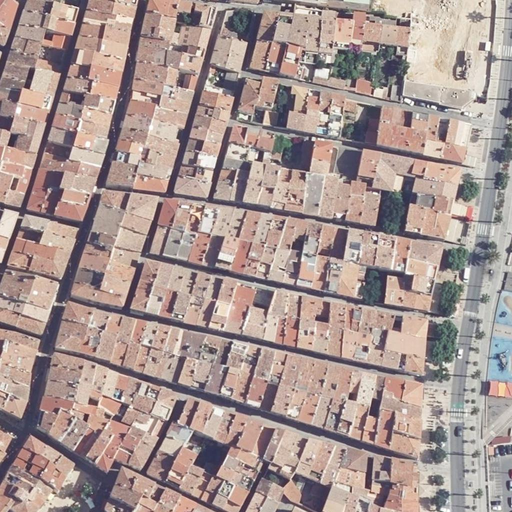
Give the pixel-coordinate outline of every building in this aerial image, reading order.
[(18,6),(17,5),(11,0),(0,0),(0,26),(9,32),(18,6)] [(81,0),(64,0),(62,8),(78,12),(81,0)] [(91,0),(87,13),(132,22),(135,9),(107,4),(91,0)] [(107,0),(107,4),(135,9),(137,0),(107,0)] [(36,2),(29,1),(24,14),(49,20),(53,6),(36,2)] [(149,1),(146,16),(173,22),(174,19),(176,14),(189,16),(192,6),(186,6),(176,4),(161,3),(149,1)] [(327,5),(326,8),(339,10),(356,12),(367,13),(370,14),(370,6),(327,1),(327,5)] [(78,12),(62,8),(53,6),(49,20),(74,26),(78,12)] [(197,28),(211,31),(211,28),(213,22),(217,10),(209,9),(195,7),(193,14),(201,15),(197,28)] [(321,17),(321,21),(334,23),(335,19),(335,13),(322,11),(321,17)] [(87,13),(84,26),(129,35),(132,22),(87,13)] [(49,20),(24,14),(20,27),(45,33),(54,35),(70,39),(74,26),(49,20)] [(189,26),(197,28),(201,15),(193,14),(190,22),(189,26)] [(345,14),(344,24),(352,25),(353,15),(345,14)] [(271,45),(279,16),(264,15),(257,41),(268,44),(271,45)] [(365,16),(353,15),(352,25),(356,25),(364,26),(365,16)] [(143,30),(141,39),(156,42),(167,44),(169,39),(169,36),(173,22),(146,16),(145,21),(143,30)] [(286,49),(293,17),(279,16),(271,45),(281,48),(286,49)] [(310,19),(293,17),(286,49),(301,52),(299,62),(316,64),(319,33),(321,21),(310,19)] [(334,23),(321,21),(319,33),(316,64),(324,65),(325,55),(332,56),(332,48),(333,44),(334,23)] [(401,21),(400,31),(410,32),(412,23),(412,22),(401,21)] [(386,22),(385,29),(395,30),(396,23),(386,22)] [(335,23),(334,23),(333,44),(332,48),(349,50),(350,46),(352,25),(344,24),(335,23)] [(182,24),(176,46),(191,49),(205,52),(207,45),(211,31),(197,28),(189,26),(182,24)] [(356,25),(352,25),(350,46),(351,46),(353,47),(354,47),(355,48),(356,48),(358,48),(359,47),(361,47),(361,43),(364,26),(356,25)] [(9,32),(0,26),(0,45),(4,48),(9,32)] [(84,26),(80,39),(126,50),(129,35),(84,26)] [(366,26),(364,26),(361,43),(380,46),(383,29),(370,27),(366,26)] [(45,33),(20,27),(16,40),(41,46),(42,42),(45,33)] [(383,29),(380,46),(393,48),(396,30),(395,30),(385,29),(383,29)] [(393,48),(408,51),(409,48),(410,32),(400,31),(396,30),(393,48)] [(70,39),(54,35),(52,44),(51,48),(67,52),(70,39)] [(216,47),(211,67),(230,72),(239,75),(240,71),(242,62),(247,45),(219,37),(216,47)] [(80,39),(72,66),(90,70),(94,58),(124,64),(126,50),(80,39)] [(139,53),(137,65),(156,69),(160,70),(164,54),(167,44),(156,42),(141,39),(140,44),(139,53)] [(41,46),(16,40),(11,53),(37,59),(41,46)] [(264,72),(271,45),(268,44),(257,41),(250,69),(264,72)] [(164,54),(202,62),(205,52),(191,49),(176,46),(167,44),(164,54)] [(280,76),(286,49),(281,48),(271,45),(264,72),(280,76)] [(301,52),(286,49),(280,76),(295,80),(299,62),(301,52)] [(37,59),(11,53),(7,67),(29,71),(32,72),(36,60),(37,59)] [(186,75),(198,78),(199,72),(202,62),(164,54),(160,70),(174,73),(176,73),(186,75)] [(90,70),(121,76),(124,64),(94,58),(90,70)] [(59,77),(62,66),(36,60),(32,72),(35,72),(59,77)] [(407,60),(407,77),(420,77),(420,60),(407,60)] [(136,71),(134,82),(155,87),(163,88),(172,90),(175,80),(176,73),(174,73),(160,70),(156,69),(137,65),(136,71)] [(72,66),(68,79),(87,83),(90,70),(72,66)] [(24,86),(29,71),(7,67),(2,81),(2,82),(24,86)] [(211,67),(209,72),(229,78),(230,72),(211,67)] [(93,84),(119,90),(121,76),(90,70),(87,83),(93,84)] [(313,77),(325,79),(326,71),(314,70),(313,77)] [(59,77),(35,72),(28,95),(53,100),(59,77)] [(226,88),(235,90),(236,85),(239,75),(230,72),(229,78),(226,88)] [(186,75),(176,73),(175,80),(184,82),(186,75)] [(181,93),(193,95),(198,78),(186,75),(184,82),(182,89),(181,93)] [(369,94),(371,81),(355,78),(353,91),(369,94)] [(68,79),(64,93),(77,96),(88,98),(89,99),(93,84),(87,83),(68,79)] [(258,96),(255,109),(265,111),(271,112),(279,85),(262,81),(260,87),(258,96)] [(0,91),(21,96),(22,94),(24,86),(2,82),(0,86),(0,91)] [(132,92),(130,104),(155,109),(159,110),(161,99),(163,88),(155,87),(134,82),(132,92)] [(239,113),(253,116),(255,109),(258,96),(260,87),(246,83),(243,96),(239,113)] [(89,99),(115,105),(119,90),(93,84),(89,99)] [(402,98),(403,88),(393,86),(390,101),(401,104),(402,98)] [(161,99),(190,106),(193,95),(181,93),(178,92),(172,90),(163,88),(161,99)] [(205,88),(203,95),(232,101),(234,93),(232,93),(219,90),(205,88)] [(303,90),(292,88),(289,115),(305,118),(306,113),(309,91),(303,90)] [(375,89),(374,97),(383,99),(384,91),(375,89)] [(21,96),(0,91),(0,104),(18,108),(21,96)] [(321,94),(309,91),(306,113),(317,115),(321,94)] [(64,93),(60,105),(74,108),(77,96),(64,93)] [(53,100),(28,95),(22,94),(21,96),(18,108),(48,114),(53,100)] [(332,97),(321,94),(317,115),(330,118),(342,120),(344,107),(345,100),(332,97)] [(203,95),(199,108),(229,115),(232,101),(203,95)] [(88,98),(77,96),(74,108),(84,111),(88,98)] [(84,111),(112,118),(115,105),(89,99),(88,98),(84,111)] [(161,99),(159,110),(175,114),(187,117),(190,106),(161,99)] [(345,100),(344,107),(355,110),(357,102),(345,100)] [(18,108),(0,104),(0,119),(14,122),(18,108)] [(155,109),(130,104),(129,107),(126,119),(142,122),(151,124),(155,109)] [(56,118),(81,124),(108,131),(112,118),(84,111),(74,108),(60,105),(56,118)] [(44,128),(48,114),(18,108),(14,122),(44,128)] [(197,115),(193,130),(222,137),(223,133),(225,129),(226,125),(229,115),(199,108),(197,115)] [(399,112),(382,108),(378,133),(376,147),(378,148),(380,148),(385,149),(393,151),(400,153),(409,155),(422,157),(424,142),(427,118),(418,116),(399,112)] [(159,110),(155,109),(151,124),(167,128),(180,131),(182,132),(187,117),(175,114),(159,110)] [(253,116),(251,124),(261,126),(265,111),(255,109),(253,116)] [(305,118),(303,133),(305,133),(315,135),(327,138),(330,118),(317,115),(306,113),(305,118)] [(289,115),(286,130),(292,131),(303,133),(305,118),(289,115)] [(56,118),(53,130),(77,137),(81,124),(56,118)] [(330,118),(327,138),(339,140),(340,137),(342,120),(330,118)] [(438,121),(427,118),(424,142),(434,144),(438,121)] [(14,122),(0,119),(0,133),(9,136),(14,122)] [(142,122),(126,119),(123,130),(137,135),(147,138),(151,124),(142,122)] [(452,124),(438,121),(434,144),(443,146),(466,151),(471,128),(467,127),(452,124)] [(15,149),(15,153),(36,157),(44,128),(14,122),(9,136),(19,138),(15,149)] [(77,137),(105,143),(108,131),(81,124),(77,137)] [(167,128),(151,124),(147,138),(161,142),(175,146),(178,147),(182,132),(180,131),(167,128)] [(232,135),(229,145),(243,148),(248,130),(235,128),(232,135)] [(53,130),(48,144),(73,150),(77,137),(53,130)] [(133,148),(143,151),(147,138),(137,135),(123,130),(119,143),(133,148)] [(193,130),(189,142),(204,144),(219,147),(222,137),(193,130)] [(248,130),(243,148),(250,149),(255,150),(259,133),(248,130)] [(366,131),(364,145),(376,147),(378,133),(366,131)] [(0,133),(0,150),(5,151),(9,136),(0,133)] [(270,135),(259,133),(255,150),(265,153),(271,154),(271,153),(274,140),(275,135),(270,135)] [(73,150),(104,158),(108,144),(105,143),(77,137),(73,150)] [(147,138),(143,151),(161,157),(169,160),(174,161),(178,147),(175,146),(161,142),(147,138)] [(315,144),(303,141),(302,151),(304,152),(301,170),(310,172),(315,144)] [(189,142),(186,154),(200,158),(204,144),(189,142)] [(424,142),(422,157),(440,161),(443,146),(434,144),(424,142)] [(135,161),(140,162),(143,151),(133,148),(119,143),(116,154),(128,158),(135,161)] [(48,144),(45,157),(69,163),(73,150),(48,144)] [(200,158),(215,160),(220,147),(219,147),(204,144),(200,158)] [(310,172),(308,178),(325,181),(332,147),(329,146),(315,144),(310,172)] [(229,147),(224,162),(242,165),(246,166),(247,161),(249,154),(250,149),(243,148),(229,145),(229,147)] [(443,146),(440,161),(462,166),(466,151),(443,146)] [(343,179),(342,184),(351,186),(356,187),(363,153),(352,151),(339,149),(334,177),(343,179)] [(15,153),(12,152),(5,151),(0,150),(0,166),(23,171),(31,173),(36,157),(15,153)] [(69,163),(99,171),(104,158),(73,150),(69,163)] [(143,151),(140,162),(153,167),(167,171),(171,173),(171,171),(174,161),(169,160),(161,157),(143,151)] [(282,155),(271,153),(271,154),(265,153),(263,161),(270,163),(270,161),(281,163),(281,162),(282,155)] [(363,153),(356,187),(367,189),(374,190),(380,157),(376,156),(363,153)] [(134,172),(137,173),(140,162),(135,161),(128,158),(116,154),(112,165),(122,168),(129,170),(134,172)] [(186,154),(182,168),(197,170),(212,174),(213,170),(215,160),(200,158),(186,154)] [(45,157),(40,171),(69,177),(95,182),(99,171),(69,163),(45,157)] [(380,157),(374,190),(381,191),(396,194),(399,195),(402,176),(415,179),(412,194),(417,195),(435,199),(450,203),(453,204),(454,201),(457,188),(423,181),(426,166),(422,165),(408,162),(398,160),(380,157)] [(263,161),(261,169),(266,170),(268,170),(269,167),(270,163),(263,161)] [(164,183),(167,184),(168,180),(171,173),(167,171),(153,167),(140,162),(137,173),(149,177),(158,181),(164,183)] [(223,165),(222,171),(237,174),(249,176),(242,205),(256,207),(266,170),(261,169),(246,166),(242,165),(224,162),(223,165)] [(105,188),(132,191),(137,173),(134,172),(129,170),(122,168),(112,165),(110,171),(105,188)] [(23,171),(0,166),(0,176),(12,179),(21,181),(23,171)] [(440,169),(426,166),(423,181),(457,188),(460,173),(451,171),(440,169)] [(182,168),(178,180),(194,183),(197,170),(182,168)] [(194,183),(209,186),(210,181),(212,174),(197,170),(194,183)] [(266,170),(256,207),(269,210),(280,172),(271,171),(268,170),(266,170)] [(80,224),(85,211),(59,204),(64,191),(69,177),(40,171),(28,211),(80,224)] [(237,174),(222,171),(221,173),(219,183),(234,185),(237,174)] [(292,175),(280,172),(269,210),(273,210),(285,213),(292,175)] [(137,173),(132,191),(164,195),(167,184),(164,183),(158,181),(149,177),(137,173)] [(249,176),(237,174),(234,185),(229,203),(242,205),(249,176)] [(300,176),(292,175),(285,213),(292,214),(302,216),(308,178),(300,176)] [(0,176),(0,204),(4,206),(8,193),(12,179),(0,176)] [(95,182),(69,177),(64,191),(90,198),(95,182)] [(308,178),(302,216),(317,219),(325,181),(308,178)] [(26,185),(21,181),(12,179),(8,193),(24,197),(27,186),(26,185)] [(194,183),(178,180),(174,196),(205,200),(209,186),(194,183)] [(325,181),(317,219),(332,221),(338,184),(332,182),(325,181)] [(234,185),(219,183),(217,189),(213,201),(229,203),(234,185)] [(338,184),(332,221),(345,224),(351,186),(342,184),(338,184)] [(351,186),(345,224),(349,224),(359,226),(365,198),(367,189),(356,187),(351,186)] [(59,204),(85,211),(90,198),(64,191),(59,204)] [(8,193),(4,206),(19,209),(24,197),(8,193)] [(412,194),(411,194),(408,209),(415,210),(417,195),(412,194)] [(435,199),(417,195),(415,210),(424,212),(442,217),(450,219),(453,204),(450,203),(435,199)] [(103,196),(99,208),(124,217),(130,199),(124,199),(103,196)] [(365,198),(359,226),(367,228),(374,229),(379,200),(365,198)] [(130,199),(124,217),(150,224),(152,218),(156,202),(152,201),(143,201),(130,199)] [(165,204),(157,228),(169,230),(171,231),(179,205),(165,204)] [(179,205),(171,231),(175,232),(182,233),(184,234),(192,207),(190,207),(179,205)] [(192,207),(184,234),(184,235),(196,238),(197,236),(205,209),(192,207)] [(124,217),(99,208),(97,213),(95,219),(90,235),(115,244),(119,232),(124,217)] [(219,211),(205,209),(197,236),(210,239),(216,219),(219,211)] [(404,229),(403,234),(420,237),(424,212),(415,210),(408,209),(404,229)] [(233,213),(219,211),(216,219),(210,239),(221,241),(224,242),(229,225),(233,213)] [(424,212),(420,237),(444,242),(446,234),(450,219),(442,217),(424,212)] [(247,215),(233,213),(229,225),(224,242),(233,243),(238,244),(247,215)] [(4,214),(0,224),(0,237),(9,240),(16,217),(4,214)] [(260,217),(247,215),(238,244),(248,247),(251,247),(260,217)] [(148,231),(150,224),(124,217),(119,232),(145,239),(146,236),(148,231)] [(272,220),(260,217),(251,247),(263,250),(269,231),(272,220)] [(25,219),(21,230),(44,236),(48,225),(25,219)] [(286,222),(272,220),(269,231),(263,250),(268,250),(276,252),(280,239),(286,222)] [(300,224),(286,222),(280,239),(276,252),(289,254),(298,256),(302,257),(303,252),(291,249),(293,241),(304,243),(307,226),(300,224)] [(44,236),(74,244),(78,232),(48,225),(44,236)] [(321,228),(307,226),(304,243),(303,252),(302,257),(316,259),(317,254),(321,228)] [(169,230),(157,228),(149,255),(163,258),(171,231),(169,230)] [(335,230),(321,228),(317,254),(330,257),(335,230)] [(21,230),(17,242),(40,248),(44,236),(21,230)] [(349,233),(335,230),(330,257),(329,261),(343,264),(349,233)] [(171,231),(163,258),(176,261),(184,235),(184,234),(182,233),(175,232),(171,231)] [(119,232),(115,244),(113,249),(139,256),(140,253),(145,239),(119,232)] [(363,235),(349,233),(343,264),(358,268),(363,235)] [(115,244),(90,235),(84,255),(108,263),(113,249),(115,244)] [(196,238),(184,235),(176,261),(188,264),(193,249),(196,238)] [(378,238),(363,235),(358,268),(365,269),(374,271),(378,238)] [(40,248),(69,256),(74,244),(44,236),(40,248)] [(193,249),(188,264),(201,267),(210,239),(197,236),(196,238),(193,249)] [(0,264),(9,240),(0,237),(0,264)] [(395,241),(378,238),(374,271),(380,273),(388,274),(390,275),(395,241)] [(210,239),(201,267),(215,270),(224,242),(221,241),(210,239)] [(410,244),(395,241),(390,275),(401,277),(405,278),(407,263),(410,244)] [(12,255),(65,269),(69,256),(40,248),(17,242),(12,255)] [(224,242),(215,270),(228,273),(238,244),(233,243),(224,242)] [(238,244),(228,273),(243,276),(246,265),(251,247),(248,247),(238,244)] [(410,244),(407,263),(438,269),(442,250),(410,244)] [(246,265),(243,276),(255,279),(263,250),(251,247),(246,265)] [(139,256),(113,249),(108,263),(134,272),(136,266),(139,256)] [(263,250),(255,279),(267,282),(268,279),(272,265),(276,252),(268,250),(263,250)] [(268,279),(267,282),(272,283),(282,285),(286,267),(289,254),(276,252),(272,265),(268,279)] [(286,267),(282,285),(296,288),(302,257),(298,256),(289,254),(286,267)] [(65,269),(12,255),(8,268),(60,282),(65,269)] [(103,279),(108,263),(84,255),(79,271),(103,279)] [(316,259),(302,257),(296,288),(310,291),(316,259)] [(316,259),(310,291),(324,294),(329,261),(326,261),(316,259)] [(329,261),(324,294),(336,296),(343,264),(329,261)] [(103,279),(130,287),(134,272),(108,263),(103,279)] [(407,263),(405,278),(418,281),(431,283),(435,284),(438,269),(407,263)] [(130,312),(144,315),(160,267),(145,264),(130,312)] [(343,264),(336,296),(352,300),(355,284),(357,273),(358,268),(343,264)] [(511,264),(507,264),(505,271),(511,272),(511,412),(496,432),(485,443),(486,450),(491,445),(511,421),(511,264)] [(160,267),(144,315),(150,317),(158,319),(165,294),(172,270),(160,267)] [(185,273),(172,270),(165,294),(178,297),(185,273)] [(79,271),(74,286),(98,294),(103,279),(79,271)] [(511,272),(505,271),(503,288),(492,336),(487,381),(487,392),(486,427),(485,443),(496,432),(511,412),(511,272)] [(198,276),(185,273),(178,297),(190,300),(198,276)] [(390,275),(388,274),(387,280),(405,284),(405,278),(401,277),(390,275)] [(6,275),(0,289),(0,299),(49,315),(57,288),(6,275)] [(211,279),(198,276),(190,300),(204,303),(211,279)] [(418,281),(405,278),(405,284),(403,293),(431,298),(435,284),(431,283),(418,281)] [(98,294),(74,286),(70,298),(77,300),(84,302),(90,304),(95,305),(97,306),(109,308),(122,311),(123,307),(130,287),(103,279),(98,294)] [(224,282),(211,279),(204,303),(216,306),(224,282)] [(384,301),(384,306),(390,307),(401,308),(403,293),(405,284),(387,280),(384,301)] [(237,285),(224,282),(216,306),(230,309),(237,285)] [(355,284),(352,300),(361,302),(362,297),(364,286),(355,284)] [(230,309),(222,333),(225,334),(233,336),(241,337),(256,289),(237,285),(230,309)] [(256,289),(241,337),(245,338),(250,339),(257,341),(262,342),(269,318),(275,295),(256,289)] [(403,293),(401,308),(428,314),(431,298),(403,293)] [(165,294),(158,319),(163,320),(170,322),(178,297),(165,294)] [(288,297),(275,295),(269,318),(277,319),(286,321),(288,297)] [(178,297),(170,322),(174,323),(183,324),(190,300),(178,297)] [(301,300),(288,297),(286,321),(295,322),(298,323),(300,323),(301,300)] [(362,297),(361,302),(374,304),(384,306),(384,301),(362,297)] [(49,315),(0,299),(0,310),(20,318),(45,327),(49,315)] [(190,300),(183,324),(189,326),(196,327),(204,303),(190,300)] [(321,304),(301,300),(300,323),(299,323),(307,324),(311,325),(314,326),(315,317),(320,318),(321,304)] [(204,303),(196,327),(201,329),(208,330),(216,306),(204,303)] [(330,306),(321,304),(320,318),(326,319),(329,319),(330,306)] [(216,306),(208,330),(222,333),(230,309),(216,306)] [(329,319),(328,329),(339,332),(343,333),(345,309),(330,306),(329,319)] [(102,335),(103,336),(108,318),(106,318),(99,316),(94,315),(91,314),(88,313),(82,312),(67,307),(62,324),(75,327),(86,331),(97,334),(102,335)] [(345,309),(343,333),(350,335),(354,310),(345,309)] [(20,318),(0,310),(0,324),(16,329),(20,318)] [(350,335),(357,337),(362,312),(354,310),(350,335)] [(357,337),(370,340),(372,333),(375,315),(362,312),(357,337)] [(375,315),(372,333),(388,336),(391,336),(394,318),(389,317),(375,315)] [(41,338),(45,327),(20,318),(16,329),(41,338)] [(103,336),(116,339),(122,321),(108,318),(103,336)] [(269,318),(262,342),(266,343),(273,344),(277,319),(269,318)] [(402,319),(394,318),(391,336),(398,337),(402,319)] [(277,319),(273,344),(278,345),(284,347),(286,321),(277,319)] [(425,341),(427,323),(402,319),(398,337),(416,340),(425,341)] [(122,321),(116,339),(115,343),(128,347),(134,324),(122,321)] [(286,321),(284,347),(287,347),(297,349),(299,323),(298,323),(295,322),(286,321)] [(299,323),(297,349),(301,351),(311,353),(314,326),(311,325),(307,324),(299,323)] [(442,326),(427,323),(425,341),(440,344),(442,326)] [(75,327),(62,324),(58,339),(83,345),(86,331),(75,327)] [(146,327),(134,324),(128,347),(139,350),(140,350),(146,327)] [(314,326),(311,353),(318,354),(326,356),(328,329),(325,328),(321,327),(314,326)] [(157,329),(146,327),(140,350),(150,352),(157,329)] [(157,329),(150,352),(162,355),(169,332),(157,329)] [(328,329),(326,356),(328,357),(334,358),(341,360),(343,333),(339,332),(328,329)] [(94,360),(102,335),(97,334),(86,331),(83,345),(58,339),(54,351),(59,352),(65,353),(72,355),(86,358),(94,360)] [(5,345),(36,355),(39,344),(15,335),(0,332),(0,361),(2,355),(5,345)] [(180,334),(169,332),(162,355),(173,358),(180,334)] [(345,360),(352,362),(357,337),(350,335),(343,333),(341,360),(345,360)] [(370,340),(366,365),(370,366),(380,368),(384,353),(388,336),(372,333),(370,340)] [(194,337),(180,334),(173,358),(185,361),(197,364),(206,340),(204,340),(194,337)] [(115,343),(116,339),(103,336),(102,335),(94,360),(95,360),(96,361),(97,361),(100,362),(104,363),(109,364),(115,343)] [(391,336),(388,336),(384,353),(408,358),(423,361),(425,341),(416,340),(398,337),(391,336)] [(352,362),(366,365),(370,340),(357,337),(352,362)] [(220,343),(206,340),(197,364),(212,368),(220,343)] [(128,347),(115,343),(109,364),(121,368),(128,347)] [(233,346),(220,343),(212,368),(224,371),(233,346)] [(33,366),(36,355),(5,345),(2,355),(33,366)] [(243,349),(233,346),(224,371),(228,372),(240,376),(248,350),(243,349)] [(128,347),(121,368),(133,372),(139,350),(128,347)] [(139,350),(133,372),(143,375),(150,352),(140,350),(139,350)] [(261,352),(248,350),(240,376),(253,380),(261,352)] [(150,352),(143,375),(154,379),(162,355),(150,352)] [(269,354),(261,352),(253,380),(266,384),(274,355),(269,354)] [(384,353),(380,368),(384,369),(393,371),(405,374),(408,358),(384,353)] [(30,376),(33,366),(2,355),(0,361),(0,366),(30,377),(30,376)] [(162,355),(154,379),(156,379),(158,380),(159,381),(161,381),(165,382),(173,358),(162,355)] [(274,355),(266,384),(278,388),(287,358),(285,358),(274,355)] [(80,377),(83,365),(53,358),(51,370),(80,377)] [(173,358),(165,382),(167,383),(169,383),(177,386),(185,361),(173,358)] [(296,360),(287,358),(278,388),(293,393),(301,362),(296,360)] [(422,377),(423,361),(408,358),(405,374),(422,377)] [(185,361),(177,386),(189,389),(197,364),(185,361)] [(310,364),(301,362),(293,393),(305,396),(314,365),(310,364)] [(197,364),(189,389),(191,390),(194,391),(205,393),(212,368),(197,364)] [(80,377),(77,391),(73,407),(87,410),(88,404),(89,399),(90,394),(95,369),(83,365),(80,377)] [(322,367),(314,365),(305,396),(319,399),(328,368),(322,367)] [(0,381),(28,392),(30,377),(0,366),(0,381)] [(212,368),(205,393),(219,397),(228,372),(224,371),(212,368)] [(328,368),(319,399),(332,402),(341,371),(328,368)] [(100,397),(106,373),(95,369),(90,394),(100,398),(100,397)] [(48,384),(77,391),(80,377),(51,370),(48,384)] [(341,371),(332,402),(345,405),(352,374),(341,371)] [(228,372),(219,397),(231,402),(240,376),(228,372)] [(117,376),(106,373),(100,397),(111,401),(117,376)] [(362,376),(352,374),(345,405),(352,407),(356,408),(362,376)] [(117,376),(111,401),(120,405),(128,380),(117,376)] [(253,380),(240,376),(231,402),(237,404),(245,406),(253,380)] [(376,379),(362,376),(356,408),(369,411),(371,402),(376,379)] [(376,379),(371,402),(380,404),(382,393),(385,381),(376,379)] [(131,408),(138,383),(128,380),(120,405),(131,409),(131,408)] [(253,380),(245,406),(247,407),(251,408),(258,410),(266,384),(253,380)] [(0,381),(0,394),(9,398),(26,406),(28,392),(0,381)] [(398,384),(385,381),(382,393),(390,395),(389,399),(401,403),(404,385),(398,384)] [(140,412),(150,388),(138,383),(131,408),(131,409),(124,420),(122,423),(131,428),(140,412)] [(73,407),(77,391),(48,384),(44,400),(73,407)] [(278,388),(266,384),(258,410),(271,414),(278,388)] [(414,387),(404,385),(401,403),(420,411),(421,401),(422,388),(414,387)] [(161,392),(150,388),(140,412),(151,416),(161,392)] [(278,388),(271,414),(275,416),(285,419),(293,393),(278,388)] [(161,392),(151,416),(166,423),(177,397),(161,392)] [(293,393),(285,419),(298,423),(305,396),(293,393)] [(390,395),(382,393),(380,404),(378,411),(393,416),(419,425),(420,411),(401,403),(389,399),(390,395)] [(0,411),(2,412),(9,398),(0,394),(0,411)] [(100,398),(90,394),(89,399),(99,403),(100,398)] [(305,396),(298,423),(302,424),(310,427),(324,431),(332,402),(319,399),(305,396)] [(96,413),(113,417),(114,415),(124,420),(131,409),(120,405),(111,401),(100,397),(100,398),(99,403),(98,408),(96,413)] [(20,422),(26,406),(9,398),(2,412),(20,422)] [(73,407),(44,400),(40,415),(57,421),(60,414),(70,419),(71,412),(73,407)] [(177,426),(188,432),(199,405),(187,401),(177,426)] [(332,402),(324,431),(336,435),(342,415),(344,409),(345,405),(332,402)] [(87,410),(96,413),(98,408),(88,404),(87,410)] [(199,405),(188,432),(193,434),(200,437),(211,409),(199,405)] [(93,419),(94,417),(96,413),(87,410),(73,407),(71,412),(93,419)] [(342,415),(336,435),(340,436),(348,439),(356,408),(352,407),(350,411),(349,417),(342,415)] [(356,408),(348,439),(362,443),(368,416),(369,411),(356,408)] [(223,413),(211,409),(200,437),(205,439),(212,442),(223,413)] [(377,418),(374,447),(379,449),(389,452),(391,434),(393,416),(378,411),(377,418)] [(48,437),(59,444),(74,421),(79,423),(88,428),(93,419),(71,412),(70,419),(60,414),(57,421),(48,437)] [(151,416),(140,412),(131,428),(157,441),(166,423),(151,416)] [(94,417),(109,423),(113,417),(96,413),(94,417)] [(235,418),(223,413),(212,442),(217,443),(224,447),(235,418)] [(36,430),(48,437),(57,421),(40,415),(36,430)] [(377,418),(368,416),(362,443),(365,444),(374,447),(377,418)] [(419,425),(393,416),(391,434),(418,442),(419,425)] [(102,435),(109,423),(94,417),(93,419),(88,428),(95,432),(102,435)] [(247,422),(235,418),(224,447),(231,449),(235,451),(247,422)] [(74,421),(59,444),(73,453),(88,428),(79,423),(74,421)] [(261,426),(247,422),(235,451),(248,456),(261,426)] [(86,461),(96,468),(119,428),(109,423),(102,435),(86,461)] [(129,432),(131,428),(122,423),(119,428),(129,432)] [(193,434),(188,432),(177,426),(173,424),(166,438),(184,448),(193,434)] [(262,462),(275,431),(261,426),(248,456),(262,462)] [(88,428),(73,453),(79,457),(95,432),(88,428)] [(107,475),(113,462),(126,438),(129,432),(119,428),(96,468),(107,475)] [(157,441),(131,428),(129,432),(126,438),(140,445),(152,451),(157,441)] [(263,462),(270,465),(283,434),(275,431),(262,462),(263,462)] [(86,461),(102,435),(95,432),(79,457),(86,461)] [(270,465),(267,470),(275,474),(278,475),(296,439),(283,434),(270,465)] [(391,434),(389,452),(417,460),(418,442),(391,434)] [(9,441),(0,435),(0,453),(3,456),(10,444),(10,443),(10,442),(9,441)] [(126,438),(113,462),(128,466),(140,445),(126,438)] [(147,475),(165,484),(182,452),(184,448),(166,438),(147,475)] [(289,480),(293,474),(308,443),(296,439),(278,475),(289,480)] [(30,440),(24,451),(39,462),(46,450),(30,440)] [(231,449),(224,447),(217,443),(207,463),(220,469),(221,469),(226,459),(231,449)] [(293,474),(305,479),(319,445),(308,443),(293,474)] [(142,469),(152,451),(140,445),(128,466),(138,471),(140,472),(141,471),(142,469)] [(319,445),(305,479),(314,482),(318,484),(333,448),(319,445)] [(324,486),(331,489),(331,488),(334,481),(345,451),(333,448),(318,484),(324,486)] [(257,473),(263,462),(262,462),(248,456),(235,451),(231,449),(226,459),(257,473)] [(39,462),(48,468),(54,473),(62,461),(46,450),(39,462)] [(44,476),(48,468),(39,462),(24,451),(18,461),(44,476)] [(365,456),(345,451),(334,481),(352,487),(362,490),(365,456)] [(165,484),(179,491),(190,469),(195,458),(182,452),(165,484)] [(390,486),(391,461),(374,457),(372,482),(390,486)] [(226,459),(221,469),(220,470),(252,483),(257,473),(226,459)] [(18,461),(13,468),(40,484),(44,476),(18,461)] [(54,473),(65,480),(74,468),(62,461),(54,473)] [(393,487),(392,491),(416,496),(417,469),(391,461),(390,486),(393,487)] [(202,474),(211,478),(214,480),(220,469),(207,463),(202,474)] [(33,492),(47,500),(53,491),(40,484),(13,468),(8,476),(33,492)] [(40,484),(53,491),(56,494),(58,495),(65,480),(54,473),(48,468),(44,476),(40,484)] [(190,469),(179,491),(190,496),(202,474),(190,469)] [(214,480),(222,484),(232,488),(247,495),(252,483),(220,470),(221,469),(220,469),(214,480)] [(135,511),(141,501),(146,503),(154,487),(143,482),(121,471),(110,500),(135,511)] [(202,474),(190,496),(201,501),(211,478),(202,474)] [(28,499),(33,492),(8,476),(4,484),(28,499)] [(211,478),(201,501),(212,506),(222,484),(214,480),(211,478)] [(284,491),(283,493),(291,502),(298,505),(301,496),(300,495),(289,480),(282,490),(284,491)] [(266,499),(277,505),(283,493),(284,491),(282,490),(262,481),(255,494),(266,499)] [(343,511),(349,496),(352,487),(334,481),(331,488),(331,489),(322,511),(343,511)] [(318,484),(314,482),(310,495),(320,498),(324,486),(318,484)] [(391,491),(392,491),(393,487),(390,486),(372,482),(371,486),(388,490),(391,491)] [(0,511),(17,511),(25,503),(28,499),(4,484),(0,490),(0,511)] [(222,484),(212,506),(222,511),(232,488),(222,484)] [(388,490),(371,486),(371,492),(362,490),(352,487),(349,496),(358,500),(369,505),(379,510),(380,510),(384,496),(386,496),(388,490)] [(146,503),(156,508),(165,492),(154,487),(146,503)] [(232,488),(222,511),(224,511),(238,511),(247,495),(232,488)] [(380,510),(383,511),(386,511),(416,511),(416,496),(392,491),(391,491),(388,490),(386,496),(384,496),(380,510)] [(38,511),(47,500),(33,492),(28,499),(25,503),(38,511)] [(164,511),(172,511),(179,499),(165,492),(156,508),(164,511)] [(259,511),(266,499),(255,494),(246,511),(259,511)] [(349,496),(343,511),(354,511),(358,500),(349,496)] [(192,511),(195,507),(179,499),(172,511),(192,511)] [(273,511),(277,505),(266,499),(259,511),(273,511)] [(104,511),(135,511),(110,500),(104,511)] [(367,511),(369,505),(358,500),(354,511),(367,511)] [(154,511),(156,508),(146,503),(141,501),(135,511),(154,511)] [(25,503),(17,511),(37,511),(38,511),(25,503)]
